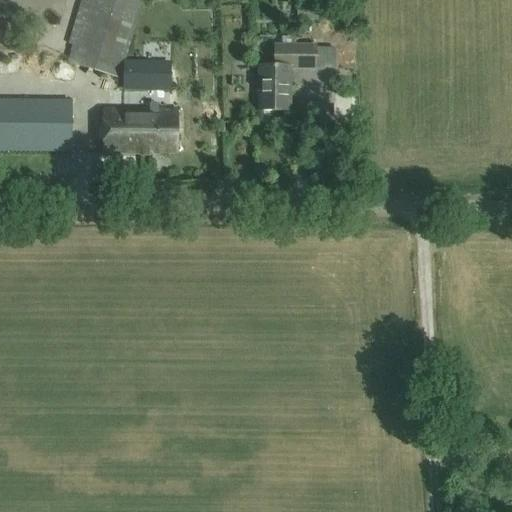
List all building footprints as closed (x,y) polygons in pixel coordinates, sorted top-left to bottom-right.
[(149,6),(130,0),(81,0),(67,46),(72,47),(67,64),(118,79),(136,20),(144,22),(149,6)] [(319,21),(319,0),(295,0),(296,21),(319,21)] [(294,38),(282,38),(282,47),(276,47),(276,67),(259,67),(258,112),(289,112),(290,70),(315,70),(316,47),(294,47),(294,38)] [(168,66),(125,65),(124,89),(168,90),(168,66)] [(71,102),(0,101),(0,151),(71,152),(71,102)] [(177,111),(103,111),(103,153),(178,153),(177,111)]
